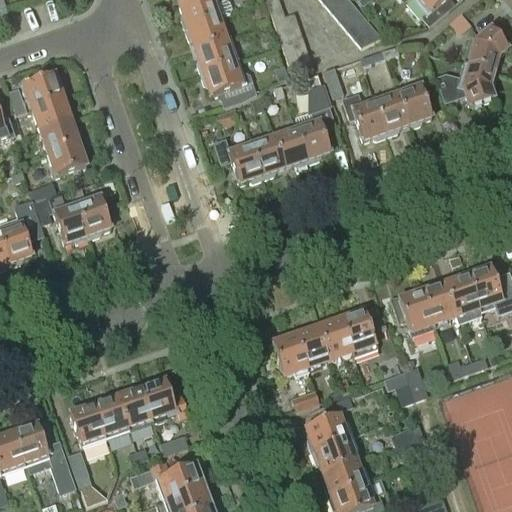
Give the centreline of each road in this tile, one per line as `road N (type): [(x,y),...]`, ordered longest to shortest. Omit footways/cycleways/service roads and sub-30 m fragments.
road 1 (residential): [(223,287),(511,186)]
road 2 (residential): [(88,32),(177,304)]
road 3 (residential): [(223,287),(131,17)]
road 4 (residential): [(274,511),(194,298)]
road 5 (residential): [(0,365),(177,304)]
